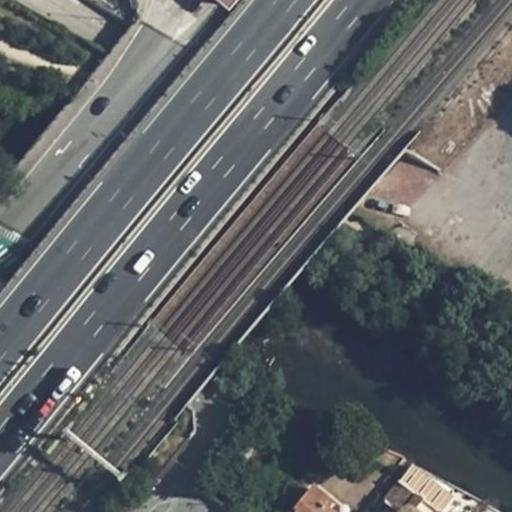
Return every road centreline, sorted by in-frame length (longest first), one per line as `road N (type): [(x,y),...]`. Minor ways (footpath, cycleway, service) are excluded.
road 1 (motorway): [(0,453),(369,0)]
road 2 (motorway): [(285,0),(0,352)]
road 3 (motorway): [(202,0),(0,244)]
